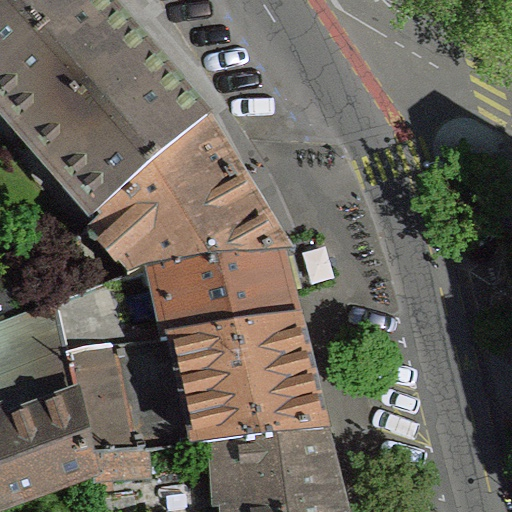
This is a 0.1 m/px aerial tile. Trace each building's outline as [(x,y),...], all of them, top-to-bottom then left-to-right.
[(0,92),(106,216),(210,126),(101,0),(83,0),(0,72),(0,92)] [(0,0),(0,72),(83,0),(0,0)] [(145,270),(159,269),(282,256),(210,126),(106,216),(101,221),(145,270)] [(163,286),(176,340),(297,321),(282,256),(159,269),(163,286)] [(49,268),(56,308),(78,300),(61,257),(49,268)] [(159,269),(145,270),(151,289),(163,286),(159,269)] [(90,351),(137,345),(122,283),(78,300),(56,308),(68,358),(90,351)] [(68,358),(56,308),(0,328),(0,400),(8,425),(78,401),(68,358)] [(234,440),(324,429),(297,321),(176,340),(199,443),(234,440)] [(148,450),(199,443),(176,340),(137,345),(90,351),(68,358),(78,401),(92,456),(148,450)] [(78,401),(8,425),(0,428),(0,507),(70,481),(94,472),(92,456),(78,401)] [(343,511),(324,429),(234,440),(238,502),(227,503),(226,511),(343,511)] [(94,472),(70,481),(73,511),(128,511),(140,511),(137,477),(148,477),(148,450),(92,456),(94,472)]
